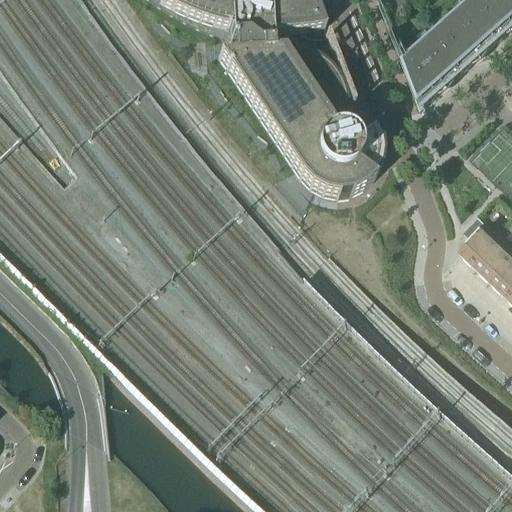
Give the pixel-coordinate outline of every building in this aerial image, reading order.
[(141,0),(142,1),(149,6),(157,12),(164,17),(172,21),(180,26),(188,30),(196,34),(204,37),(210,40),(225,45),(230,46),(231,61),(216,62),(297,183),(299,185),(307,194),(309,195),(319,201),(322,202),(333,204),(336,204),(348,203),(350,202),(361,197),(363,195),(371,187),(373,185),(379,175),(380,172),(381,161),(381,158),(380,146),(379,144),(374,134),(372,131),(364,123),(361,121),(351,116),(348,115),(347,115),(346,109),(346,105),(345,100),(343,96),(342,92),(340,88),(338,84),(336,80),(333,77),(330,73),(327,70),(324,67),(320,65),(317,62),(313,60),(311,59),(307,57),(302,55),(298,52),(295,49),(291,46),(288,43),(285,39),(282,36),(285,36),(289,36),(293,37),(297,37),(302,36),(308,36),(314,35),(320,34),(323,33),(310,0),(141,0)] [(375,0),(389,35),(398,32),(400,31),(402,29),(403,28),(405,26),(406,24),(407,22),(413,16),(414,14),(415,12),(416,10),(416,8),(416,6),(416,3),(415,1),(414,0),(375,0)] [(402,69),(415,107),(419,116),(424,112),(423,111),(436,100),(439,97),(450,87),(453,85),(470,69),(473,67),(484,57),(487,55),(504,39),(507,37),(511,32),(511,0),(461,0),(398,57),(402,69)] [(459,259),(474,274),(502,245),(477,221),(462,237),(471,246),(459,259)] [(474,274),(489,288),(511,264),(511,254),(502,245),(474,274)] [(511,264),(489,288),(504,303),(511,294),(511,264)]
